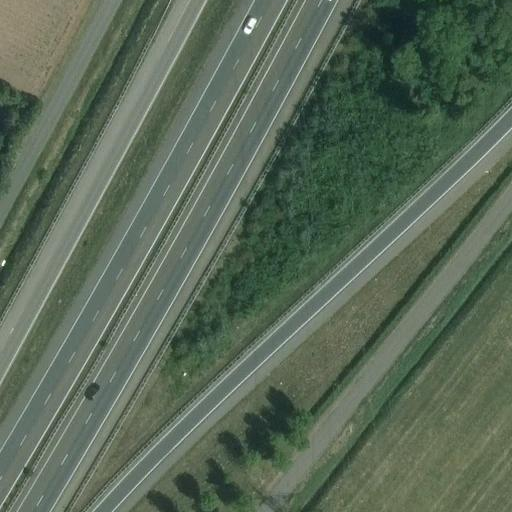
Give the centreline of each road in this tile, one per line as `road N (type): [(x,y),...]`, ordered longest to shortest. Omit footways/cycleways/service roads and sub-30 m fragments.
road 1 (motorway): [(30,511),(319,0)]
road 2 (motorway): [(109,511),(207,407),(511,119)]
road 3 (motorway): [(267,0),(0,475)]
road 4 (motorway): [(193,0),(0,364)]
road 5 (unclassified): [(281,511),(511,214)]
road 6 (unclassified): [(0,206),(110,0)]
